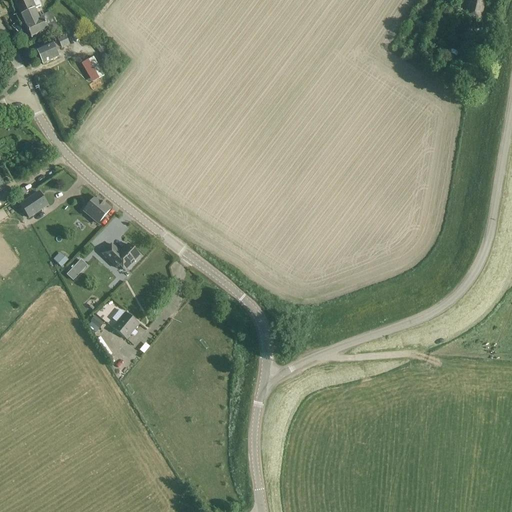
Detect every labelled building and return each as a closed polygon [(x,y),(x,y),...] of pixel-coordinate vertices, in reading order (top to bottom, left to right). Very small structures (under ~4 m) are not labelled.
[(41,6),(37,0),(13,0),(31,37),(48,30),(49,33),(57,30),(49,13),(42,16),(43,19),(39,20),(34,10),(41,6)] [(464,0),(461,17),(485,22),(489,0),(464,0)] [(70,46),(66,37),(36,50),(43,65),(59,58),(55,49),(61,47),(62,50),(70,46)] [(110,49),(102,39),(93,46),(101,56),(110,49)] [(47,206),(39,193),(20,205),(29,218),(47,206)] [(110,210),(96,198),(84,212),(98,224),(110,210)] [(140,256),(128,245),(120,253),(111,245),(102,255),(117,269),(120,266),(125,272),(140,256)] [(53,260),(62,268),(65,264),(57,256),(53,260)] [(81,261),(66,276),(72,281),(86,266),(81,261)] [(140,325),(125,313),(112,329),(127,341),(140,325)] [(91,323),(99,330),(104,324),(94,316),(90,322),(91,323)]
